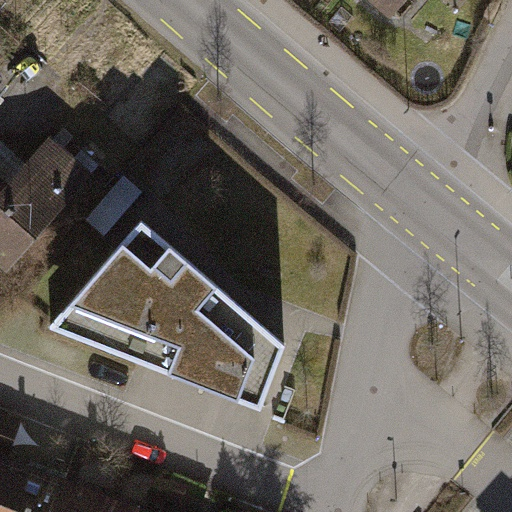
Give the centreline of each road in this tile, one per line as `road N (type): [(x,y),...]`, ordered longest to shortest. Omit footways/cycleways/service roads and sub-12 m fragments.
road 1 (residential): [(0,378),(329,511)]
road 2 (residential): [(186,0),(434,213)]
road 3 (residential): [(348,511),(389,327),(434,213)]
road 4 (residential): [(434,213),(511,57)]
